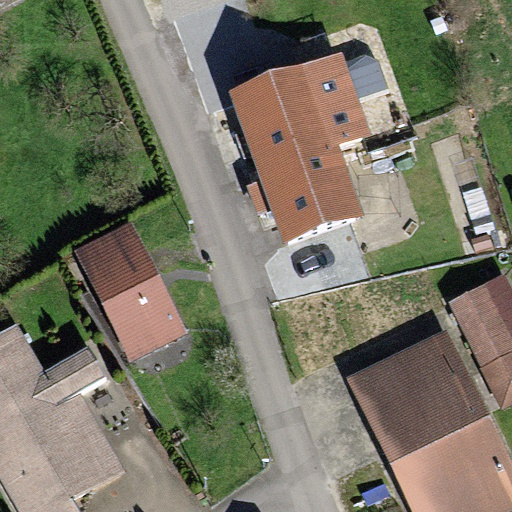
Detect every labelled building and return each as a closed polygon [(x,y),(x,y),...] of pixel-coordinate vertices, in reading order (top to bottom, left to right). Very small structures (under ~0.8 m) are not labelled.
[(318,28),(219,63),(286,251),(354,227),(327,151),(358,140),(318,28)] [(137,212),(85,241),(151,359),(203,330),(137,212)] [(511,356),(483,294),(446,311),(478,379),(511,363),(511,356)] [(35,308),(0,329),(0,449),(38,511),(79,511),(139,476),(94,403),(127,383),(101,341),(67,361),(35,308)] [(511,511),(511,485),(442,345),(355,388),(416,511),(511,511)]
